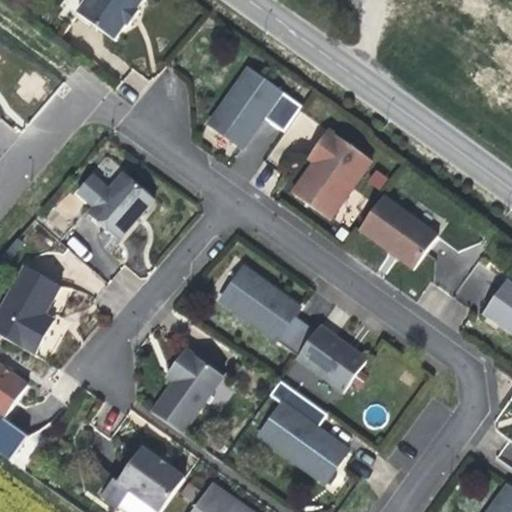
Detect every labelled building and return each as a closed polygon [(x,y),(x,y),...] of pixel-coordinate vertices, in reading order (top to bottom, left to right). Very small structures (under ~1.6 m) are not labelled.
[(87,0),(78,13),(116,42),(127,26),(129,28),(136,19),(142,12),(139,10),(146,0),(87,0)] [(265,118),(285,132),(303,107),(250,69),(210,124),(243,148),(255,132),(265,118)] [(310,176),(307,174),(293,194),(330,221),(373,161),(329,129),(308,158),(315,163),(318,165),(310,176)] [(312,167),(307,174),(310,176),(318,165),(315,163),(312,167)] [(108,190),(94,207),(87,215),(120,243),(140,219),(156,200),(123,173),(108,190)] [(77,193),(94,207),(108,190),(91,176),(77,193)] [(385,196),(360,230),(395,256),(415,270),(440,236),(385,196)] [(25,266),(0,310),(0,336),(36,356),(50,330),(40,324),(46,314),(61,286),(25,266)] [(277,341),(295,316),(301,308),(273,288),(246,268),(222,301),(277,341)] [(511,283),(507,280),(483,313),(505,329),(511,333),(511,283)] [(56,319),(46,314),(40,324),(50,330),(53,325),(56,319)] [(317,332),(295,316),(277,341),(299,357),(317,332)] [(351,348),(321,326),(317,332),(299,357),(297,359),(344,393),(368,360),(351,348)] [(175,382),(153,413),(182,434),(224,376),(186,349),(173,368),(181,374),(175,382)] [(0,363),(0,416),(4,420),(5,419),(30,385),(7,369),(0,363)] [(167,376),(175,382),(181,374),(173,368),(170,372),(167,376)] [(319,429),(328,415),(281,382),(271,395),(284,403),(260,436),(326,483),(349,450),(329,436),(319,429)] [(28,436),(5,419),(4,420),(0,416),(0,453),(10,461),(28,436)] [(120,508),(126,511),(162,511),(186,480),(163,463),(144,449),(119,484),(114,480),(101,496),(118,510),(120,508)] [(248,511),(211,485),(192,511),(248,511)] [(511,511),(511,487),(509,485),(490,511),(511,511)]
